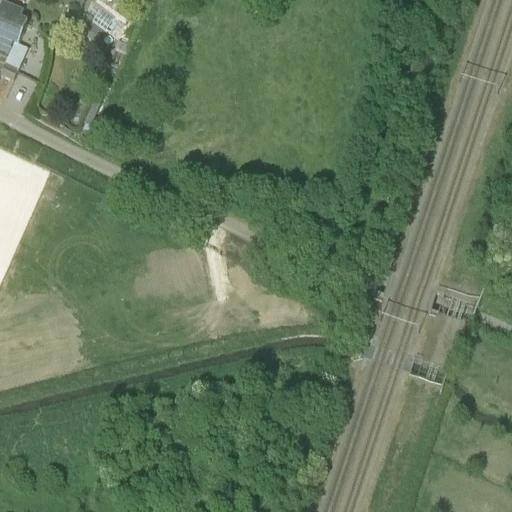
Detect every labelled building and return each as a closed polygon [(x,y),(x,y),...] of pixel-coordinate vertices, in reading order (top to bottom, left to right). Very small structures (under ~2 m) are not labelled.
[(0,0),(0,39),(4,41),(14,46),(16,47),(26,25),(9,18),(12,10),(0,5),(2,0),(0,0)] [(114,25),(119,12),(94,3),(90,16),(114,25)] [(0,65),(4,68),(4,67),(14,46),(4,41),(0,50),(0,65)] [(0,76),(0,77),(13,83),(17,74),(4,68),(0,76)] [(110,92),(104,89),(101,96),(107,99),(110,92)] [(84,125),(91,128),(101,106),(94,103),(84,125)] [(72,132),(62,128),(59,134),(69,138),(72,132)]
